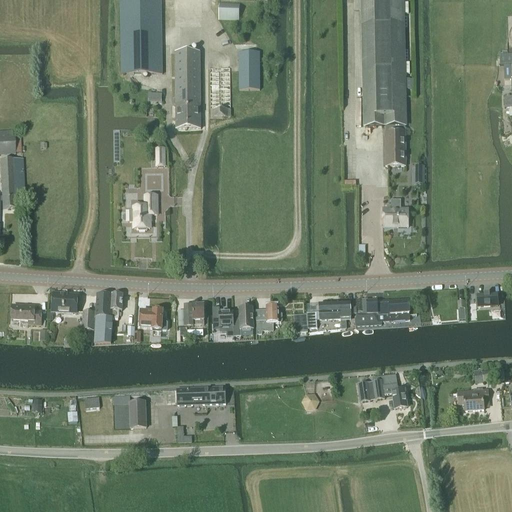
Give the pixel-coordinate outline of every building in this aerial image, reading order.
[(406,98),(406,73),(404,0),(360,0),(363,129),(385,129),(385,133),(385,168),(405,168),(405,128),(407,128),(406,98)] [(120,77),(162,76),(161,1),(125,1),(119,1),(120,77)] [(239,22),(239,6),(219,4),(218,21),(239,22)] [(199,53),(175,54),(175,131),(200,130),(199,53)] [(238,92),(260,92),(260,53),(238,54),(238,92)] [(511,55),(499,56),(500,66),(511,66),(511,71),(511,78),(511,55)] [(229,69),(210,70),(210,120),(230,120),(229,69)] [(20,137),(14,137),(14,132),(0,132),(0,157),(15,157),(15,155),(21,155),(20,137)] [(166,169),(165,150),(155,150),(155,170),(166,169)] [(0,203),(2,203),(2,210),(15,210),(15,203),(24,203),(22,161),(0,161),(0,169),(2,198),(0,198),(0,203)] [(150,217),(152,217),(157,217),(157,197),(144,197),(144,204),(134,205),(134,209),(133,209),(133,212),(129,212),(129,224),(134,224),(134,230),(138,230),(139,232),(145,232),(146,230),(150,230),(150,217)] [(387,207),(387,211),(383,211),(383,230),(408,230),(407,211),(400,211),(400,202),(391,202),(391,207),(387,207)] [(62,296),(60,294),(56,294),(54,297),(53,297),(52,314),(48,313),(48,322),(52,322),(53,314),(76,315),(77,297),(62,296)] [(484,296),(477,297),(478,309),(497,308),(497,296),(489,296),(489,295),(484,295),(484,296)] [(111,302),(111,297),(97,296),(94,347),(111,346),(112,320),(105,320),(106,310),(107,310),(108,302),(111,302)] [(119,313),(122,313),(123,297),(111,296),(111,297),(111,302),(108,302),(107,310),(106,310),(105,320),(112,320),(118,320),(119,313)] [(408,302),(377,304),(377,303),(367,303),(367,301),(362,301),(363,316),(356,316),(356,308),(354,308),(354,316),(355,316),(356,319),(355,320),(355,328),(378,327),(378,324),(409,322),(408,302)] [(354,316),(354,308),(350,309),(350,304),(339,305),(340,321),(340,332),(346,331),(345,321),(350,320),(350,316),(354,316)] [(193,327),(194,327),(204,327),(203,305),(193,306),(193,327)] [(319,322),(340,321),(339,305),(319,305),(319,322)] [(193,327),(193,306),(192,306),(183,307),(184,329),(194,328),(194,327),(193,327)] [(266,324),(256,324),(256,336),(261,336),(261,333),(273,333),(272,325),(278,325),(281,325),(282,324),(282,316),(280,315),(278,315),(278,307),(265,308),(266,324)] [(34,313),(34,309),(12,308),(11,322),(29,323),(29,326),(41,327),(41,314),(34,313)] [(162,313),(160,310),(156,310),(153,312),(153,313),(140,313),(139,330),(151,330),(151,332),(162,333),(162,332),(166,333),(166,332),(167,325),(166,324),(162,324),(163,313),(162,313)] [(219,310),(213,310),(213,319),(219,318),(220,334),(226,334),(226,339),(233,339),(233,321),(233,314),(227,314),(226,312),(221,313),(221,314),(220,315),(219,310)] [(239,321),(233,321),(233,339),(241,338),(240,332),(253,332),(252,310),(239,310),(239,321)] [(93,332),(94,314),(83,314),(82,332),(93,332)] [(308,334),(307,331),(317,330),(316,315),(306,316),(307,334),(308,334)] [(307,334),(306,316),(300,317),(293,317),(294,335),(301,334),(307,334)] [(503,371),(482,375),(483,384),(504,381),(503,371)] [(358,386),(357,386),(360,404),(370,403),(375,402),(384,401),(383,397),(391,396),(394,412),(407,410),(405,391),(398,392),(396,380),(391,381),(358,386)] [(193,404),(203,404),(203,406),(225,406),(225,389),(175,391),(175,407),(193,407),(193,404)] [(489,406),(488,399),(482,399),(474,400),(474,394),(457,395),(458,407),(464,407),(465,414),(483,413),(483,407),(489,406)] [(315,411),(318,404),(314,397),(306,397),(302,404),(306,411),(315,411)] [(85,411),(99,410),(98,400),(84,401),(85,411)] [(41,414),(42,402),(33,402),(33,414),(41,414)] [(146,429),(145,404),(113,406),(114,430),(130,430),(146,429)]
